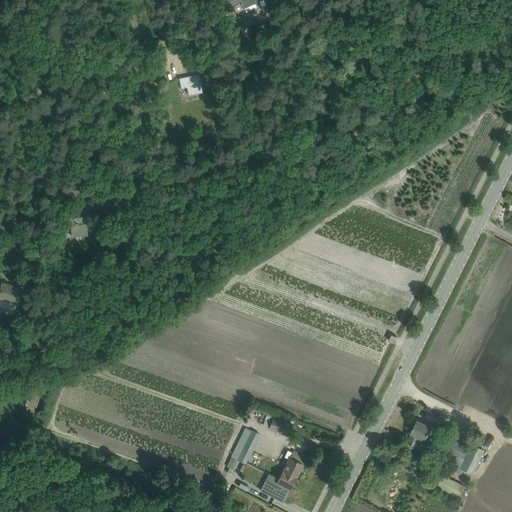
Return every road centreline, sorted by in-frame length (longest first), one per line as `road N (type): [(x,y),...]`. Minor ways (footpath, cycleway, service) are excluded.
road 1 (secondary): [(332,511),(511,160)]
road 2 (track): [(136,0),(137,49),(117,71),(69,96),(27,204),(12,222),(0,223)]
road 3 (track): [(511,440),(398,384)]
